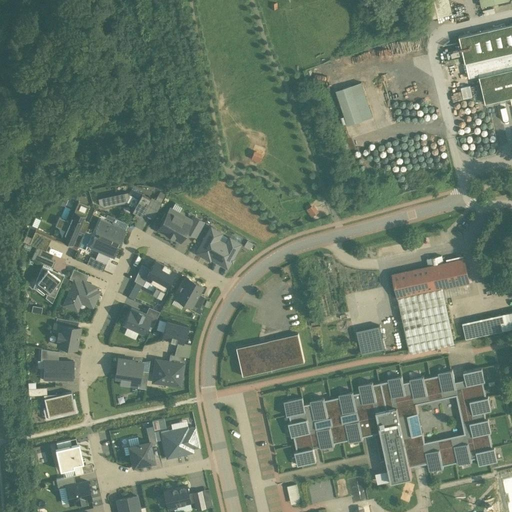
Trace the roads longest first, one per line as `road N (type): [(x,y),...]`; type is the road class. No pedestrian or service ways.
road 1 (residential): [(236,291),(284,251),(463,196)]
road 2 (residential): [(466,170),(431,45),(446,29),(511,14)]
road 3 (residential): [(221,458),(206,371),(210,341),(236,291)]
road 4 (residential): [(221,458),(104,485),(96,443)]
road 5 (residential): [(236,291),(138,238),(116,280)]
